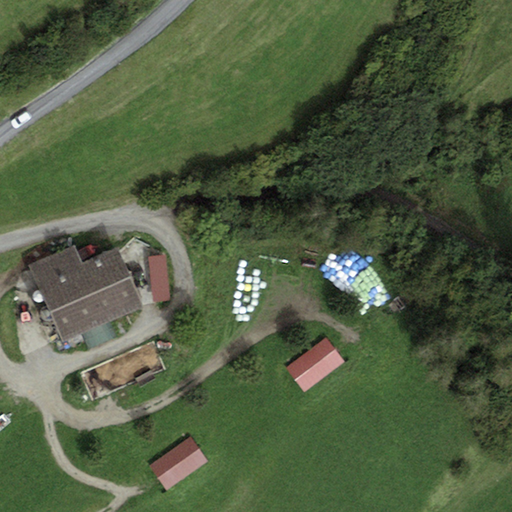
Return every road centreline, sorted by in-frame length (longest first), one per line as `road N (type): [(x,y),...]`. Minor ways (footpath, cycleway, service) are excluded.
road 1 (track): [(0,242),(85,222),(131,221),(163,236),(181,283),(172,314),(158,326),(37,375),(14,375),(0,363)]
road 2 (unclassified): [(176,0),(0,133)]
